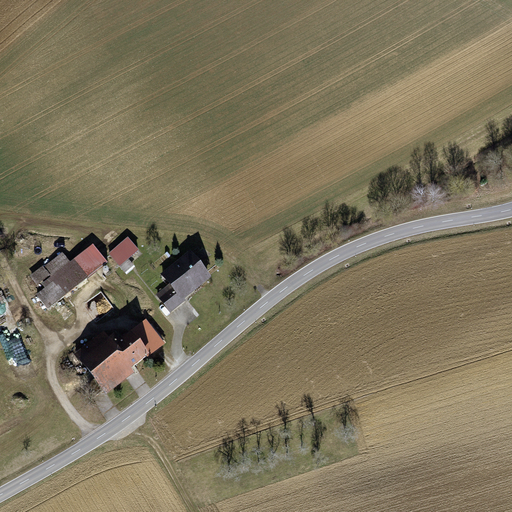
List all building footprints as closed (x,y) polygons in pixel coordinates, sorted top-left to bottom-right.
[(145,251),(132,236),(113,253),(126,267),(145,251)] [(39,297),(49,310),(113,261),(99,243),(44,285),(48,290),(39,297)] [(192,254),(165,276),(174,288),(184,299),(210,278),(192,254)] [(46,268),(33,278),(38,285),(51,275),(46,268)] [(174,288),(161,298),(172,312),(185,301),(184,299),(174,288)] [(0,316),(0,333),(8,357),(25,351),(12,313),(0,316)] [(115,347),(104,333),(77,354),(89,370),(105,390),(132,369),(115,347)] [(148,356),(131,335),(115,347),(132,369),(148,356)] [(89,370),(83,375),(98,395),(105,390),(89,370)]
